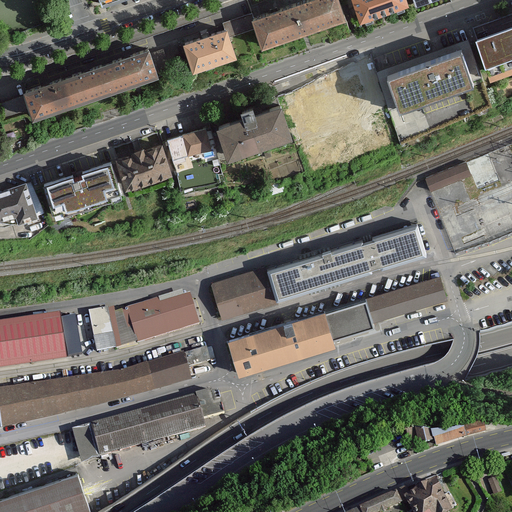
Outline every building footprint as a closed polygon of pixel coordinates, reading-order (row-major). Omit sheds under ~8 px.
[(285,0),(252,12),(264,48),(344,21),(337,0),(285,0)] [(352,0),(359,18),(406,0),(352,0)] [(249,15),(224,23),(228,37),(253,30),(249,15)] [(490,76),(511,67),(511,20),(475,34),(490,76)] [(185,44),(194,70),(234,57),(228,37),(226,31),(185,44)] [(471,83),(456,42),(384,67),(399,109),(471,83)] [(29,98),(36,118),(168,74),(161,53),(29,98)] [(364,111),(352,73),(298,90),(310,128),(364,111)] [(225,158),(291,137),(278,97),(250,106),(247,97),(234,102),(237,111),(212,119),(225,158)] [(186,153),(210,147),(204,126),(180,132),(186,153)] [(169,158),(186,153),(180,132),(163,137),(169,158)] [(124,186),(168,170),(157,136),(112,152),(124,186)] [(431,191),(471,174),(466,161),(425,177),(431,191)] [(100,162),(38,183),(49,214),(110,193),(100,162)] [(25,181),(0,190),(0,222),(19,223),(35,216),(25,181)] [(382,267),(426,254),(426,253),(417,223),(416,222),(372,236),(372,237),(373,239),(363,242),(363,240),(362,239),(318,253),(267,268),(276,299),(328,284),(372,270),(371,267),(380,265),(381,267),(382,267)] [(267,268),(266,267),(212,283),(223,318),(277,301),(276,299),(267,268)] [(440,277),(325,311),(333,338),(374,326),(372,320),(446,298),(440,277)] [(198,323),(190,295),(160,304),(158,299),(128,308),(138,342),(198,323)] [(97,351),(115,347),(108,308),(89,312),(91,319),(89,320),(90,322),(91,322),(97,351)] [(325,311),(229,340),(239,372),(335,344),(333,338),(325,311)] [(0,367),(66,357),(60,316),(3,324),(3,326),(0,326),(0,367)] [(206,347),(181,355),(147,365),(153,389),(189,379),(185,368),(210,360),(206,347)] [(97,405),(153,389),(147,365),(146,365),(123,373),(0,390),(0,427),(1,427),(1,426),(97,405)] [(196,395),(203,419),(224,413),(218,391),(212,393),(211,390),(195,394),(196,395)] [(91,424),(99,456),(206,427),(203,419),(196,395),(91,424)] [(461,427),(465,438),(488,432),(485,425),(461,427)] [(432,440),(434,448),(465,438),(461,427),(430,431),(432,440)] [(430,431),(403,433),(408,444),(432,440),(430,431)] [(0,511),(88,511),(91,511),(78,473),(0,499),(0,511)] [(503,493),(497,477),(487,481),(493,497),(503,493)] [(452,511),(444,497),(434,478),(402,495),(404,501),(409,511),(452,511)] [(379,511),(404,501),(399,489),(347,511),(379,511)] [(450,493),(444,497),(452,511),(453,511),(459,508),(450,493)]
